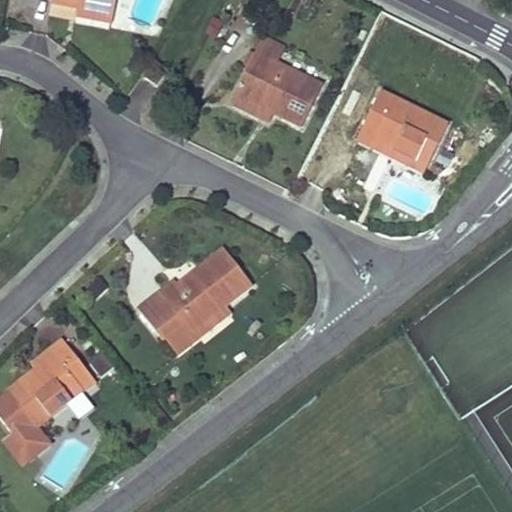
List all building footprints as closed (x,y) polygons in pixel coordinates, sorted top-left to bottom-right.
[(53,0),(52,6),(78,10),(114,17),(117,0),(53,0)] [(114,17),(78,10),(76,18),(112,25),(114,17)] [(262,43),(233,97),(273,118),(274,115),(301,128),(322,89),(277,65),(283,54),(262,43)] [(153,62),(142,77),(156,88),(167,73),(153,62)] [(357,141),(371,148),(376,140),(381,143),(379,146),(426,169),(448,127),(382,94),(357,141)] [(273,118),(233,97),(229,104),(268,126),(273,118)] [(376,140),(371,148),(423,174),(426,169),(379,146),(381,143),(376,140)] [(197,342),(191,335),(226,307),(251,286),(224,251),(177,287),(175,284),(140,311),(178,357),(197,342)] [(226,307),(191,335),(197,342),(231,314),(226,307)] [(36,372),(7,394),(0,399),(0,417),(14,435),(3,443),(9,450),(21,466),(50,444),(37,428),(49,419),(68,405),(79,419),(94,407),(83,393),(94,384),(84,371),(62,342),(49,352),(54,358),(36,372)] [(49,352),(31,366),(36,372),(54,358),(49,352)] [(84,371),(94,384),(110,372),(100,359),(84,371)]
